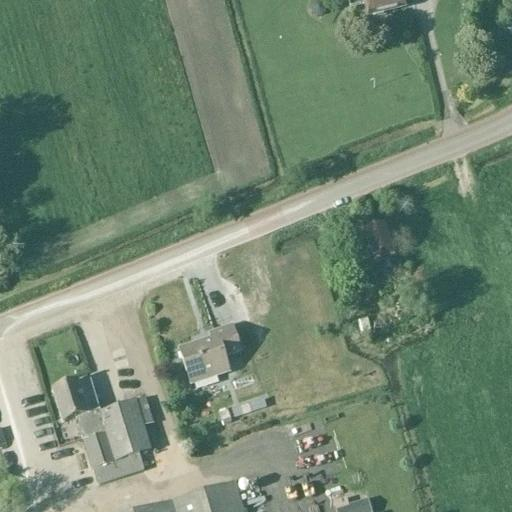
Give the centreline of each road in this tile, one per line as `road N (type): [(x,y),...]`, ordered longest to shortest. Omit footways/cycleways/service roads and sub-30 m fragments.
road 1 (tertiary): [(0,329),(511,118)]
road 2 (unknown): [(3,327),(47,511)]
